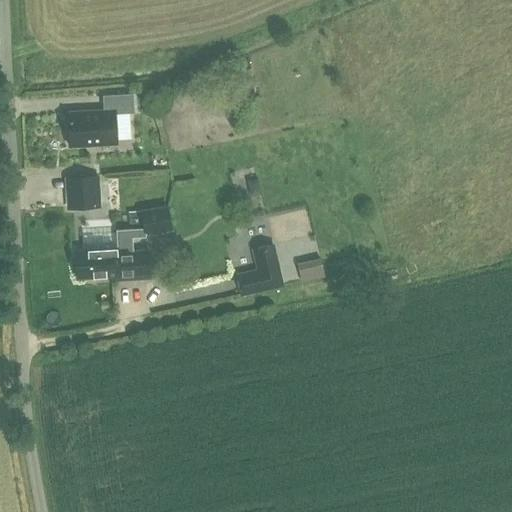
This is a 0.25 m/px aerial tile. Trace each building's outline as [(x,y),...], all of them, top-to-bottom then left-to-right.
[(191,86),(193,101),(209,100),(207,85),(191,86)] [(66,132),(67,141),(69,143),(69,146),(116,143),(115,113),(133,112),(132,95),(103,96),(104,110),(67,113),(68,130),(66,132)] [(72,207),(96,206),(94,175),(70,177),(72,207)] [(248,180),(251,196),(263,194),(259,178),(248,180)] [(116,229),(116,248),(74,250),(76,278),(111,276),(111,280),(136,279),(150,278),(148,250),(133,251),(132,237),(146,237),(145,233),(171,229),(167,206),(141,211),(144,228),(116,229)] [(237,273),(242,295),(284,286),(275,243),(253,248),(258,269),(237,273)]
